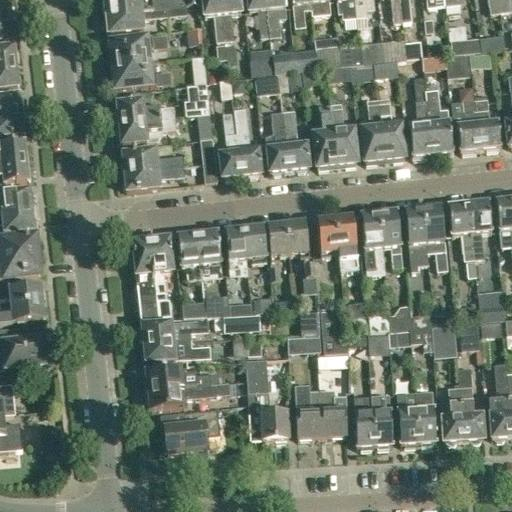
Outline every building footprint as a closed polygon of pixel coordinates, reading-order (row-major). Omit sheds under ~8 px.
[(198,10),(197,0),(184,0),(185,0),(151,4),(150,0),(105,0),(104,1),(104,4),(103,4),(103,11),(105,13),(106,20),(166,14),(186,12),(198,10)] [(202,0),(204,23),(214,22),(217,48),(225,47),(221,7),(223,7),(221,0),(202,0)] [(221,0),(223,7),(221,7),(225,47),(233,47),(231,20),(241,19),(239,0),(221,0)] [(246,0),(249,18),(256,17),(259,44),(269,42),(265,3),(267,3),(266,0),(246,0)] [(266,0),(267,3),(265,3),(269,42),(280,41),(278,24),(286,23),(285,14),(283,0),(266,0)] [(304,32),(303,22),(301,9),(311,8),(309,0),(290,0),(294,33),(304,32)] [(309,0),(311,8),(312,21),(330,19),(328,0),(309,0)] [(335,0),(338,18),(341,18),(342,24),(357,23),(354,0),(335,0)] [(354,0),(357,23),(367,22),(366,15),(374,14),(372,0),(354,0)] [(381,0),(381,2),(390,1),(394,28),(403,27),(399,0),(381,0)] [(399,0),(403,27),(410,26),(407,0),(399,0)] [(434,0),(425,0),(427,13),(435,12),(434,0)] [(443,0),(445,11),(463,9),(461,0),(443,0)] [(500,17),(497,0),(488,0),(491,18),(500,17)] [(507,0),(497,0),(500,17),(510,15),(507,0)] [(5,10),(0,10),(0,28),(11,27),(10,13),(5,10)] [(186,12),(166,14),(106,20),(107,27),(105,29),(106,35),(107,36),(108,39),(142,36),(141,25),(187,20),(186,12)] [(11,29),(11,27),(0,28),(0,45),(13,44),(12,41),(14,38),(14,31),(11,29)] [(201,33),(187,34),(188,51),(202,50),(201,33)] [(109,47),(112,71),(149,67),(148,55),(166,53),(165,41),(109,47)] [(479,42),(450,45),(452,60),(480,57),(479,42)] [(487,42),(480,43),(481,55),(494,53),(493,46),(487,42)] [(397,67),(407,66),(405,48),(404,48),(404,45),(382,47),(384,67),(397,66),(397,67)] [(407,66),(421,64),(420,46),(405,48),(407,66)] [(362,70),(364,70),(384,67),(382,47),(360,49),(362,70)] [(227,64),(226,52),(225,49),(216,51),(217,65),(227,64)] [(349,71),(350,71),(362,70),(360,49),(337,51),(340,72),(349,71)] [(449,49),(426,52),(428,63),(445,62),(450,61),(449,49)] [(235,51),(226,52),(227,64),(227,67),(236,66),(235,51)] [(318,75),(326,74),(340,72),(337,51),(315,54),(318,75)] [(0,74),(15,72),(15,66),(17,63),(17,57),(14,56),(14,52),(0,53),(0,74)] [(318,75),(315,54),(293,56),(295,77),(301,76),(311,75),(318,75)] [(272,70),(273,80),(278,79),(288,78),(295,77),(293,56),(271,59),(272,70)] [(489,58),(468,60),(469,71),(490,70),(489,58)] [(445,62),(446,74),(447,82),(469,79),(469,77),(467,60),(467,59),(450,61),(445,62)] [(422,76),(446,74),(445,62),(428,63),(421,64),(422,73),(422,76)] [(250,82),(254,82),(272,80),(270,63),(249,66),(250,82)] [(150,80),(149,67),(112,71),(114,95),(170,89),(169,78),(150,80)] [(375,83),(385,82),(384,69),(374,70),(375,83)] [(364,70),(362,70),(350,71),(352,87),(366,86),(364,70)] [(16,79),(15,72),(0,74),(0,94),(18,92),(18,90),(20,87),(19,81),(16,79)] [(311,75),(301,76),(303,93),(309,93),(312,88),(311,75)] [(295,77),(288,78),(290,95),(303,93),(301,76),(295,77)] [(255,91),(279,88),(278,79),(273,80),(272,80),(254,82),(255,91)] [(432,160),(426,106),(425,94),(423,81),(412,82),(418,131),(408,132),(412,165),(425,164),(425,161),(432,160)] [(220,104),(232,103),(230,85),(219,86),(220,104)] [(243,85),(232,86),(232,98),(244,97),(243,85)] [(185,122),(190,122),(209,119),(207,88),(193,90),(186,90),(188,105),(183,106),(185,122)] [(425,94),(426,106),(432,160),(438,159),(438,162),(452,161),(447,114),(437,115),(435,93),(425,94)] [(114,111),(115,121),(117,121),(118,129),(173,123),(172,112),(151,114),(149,103),(140,104),(140,96),(115,98),(116,110),(114,111)] [(328,98),(329,111),(336,171),(345,170),(345,173),(353,172),(353,170),(356,169),(352,137),(343,138),(340,109),(338,110),(337,97),(328,98)] [(0,122),(21,120),(20,113),(23,113),(22,102),(19,103),(19,100),(0,102),(0,122)] [(387,104),(377,105),(384,166),(393,165),(393,168),(402,166),(402,164),(404,163),(400,132),(391,133),(387,104)] [(486,104),(473,106),(479,155),(485,154),(485,157),(497,156),(497,153),(499,153),(496,128),(489,129),(486,104)] [(376,167),(384,166),(377,105),(366,107),(369,135),(360,136),(364,168),(366,168),(366,171),(376,170),(376,167)] [(479,155),(473,106),(461,107),(464,131),(456,132),(459,157),(462,157),(462,160),(473,158),(473,156),(479,155)] [(318,173),(319,176),(328,175),(328,172),(336,171),(329,111),(319,112),(322,140),(313,141),(316,174),(318,173)] [(233,114),(234,118),(241,182),(247,181),(249,183),(255,183),(258,180),(261,180),(258,156),(249,157),(243,112),(233,114)] [(226,186),(232,185),(234,183),(241,182),(234,118),(222,120),(226,159),(218,160),(221,184),(224,184),(226,186)] [(292,118),(282,119),(288,177),(294,176),(297,178),(303,177),(305,175),(308,174),(305,151),(296,152),(292,118)] [(212,142),(209,119),(190,122),(191,132),(197,131),(199,144),(212,142)] [(282,177),(288,177),(282,119),(270,121),(273,140),(264,144),(268,179),(272,178),(274,181),(280,180),(282,177)] [(0,142),(24,140),(23,137),(25,137),(24,126),(22,127),(21,120),(0,122),(0,142)] [(174,136),(173,123),(118,129),(118,137),(116,137),(117,147),(120,147),(120,150),(156,146),(161,137),(174,136)] [(199,145),(202,169),(214,168),(212,144),(199,145)] [(0,158),(0,170),(26,168),(26,161),(28,161),(27,151),(24,151),(24,148),(0,150),(1,159),(0,158)] [(182,160),(156,164),(155,155),(121,158),(121,161),(119,162),(120,170),(122,171),(123,178),(183,171),(182,160)] [(27,175),(26,168),(0,170),(0,190),(29,188),(28,185),(30,184),(29,175),(27,175)] [(214,168),(202,169),(204,188),(216,187),(214,168)] [(184,180),(183,171),(123,178),(124,184),(122,186),(122,193),(125,195),(125,198),(159,194),(158,183),(184,180)] [(0,219),(32,216),(31,207),(33,207),(32,197),(30,198),(29,196),(0,198),(0,219)] [(511,204),(505,205),(505,203),(496,204),(497,206),(494,207),(500,253),(510,252),(511,271),(511,204)] [(475,209),(467,210),(473,266),(483,265),(480,239),(490,237),(487,208),(485,208),(485,205),(475,206),(475,209)] [(473,266),(467,210),(458,211),(458,208),(448,209),(449,212),(447,212),(451,242),(460,241),(463,267),(466,267),(467,282),(475,282),(473,266)] [(435,213),(434,211),(421,212),(425,250),(427,259),(435,258),(437,277),(447,276),(440,213),(435,213)] [(427,259),(425,250),(421,212),(408,214),(408,216),(403,217),(410,277),(417,277),(416,271),(428,270),(427,259)] [(32,224),(32,216),(0,219),(0,230),(3,230),(4,239),(34,236),(34,234),(36,234),(35,224),(32,224)] [(391,216),(378,217),(382,254),(390,253),(392,274),(402,272),(396,218),(391,218),(391,216)] [(378,217),(364,219),(364,221),(360,222),(366,277),(370,277),(371,281),(385,279),(382,254),(378,217)] [(338,224),(334,224),(338,261),(355,259),(352,223),(347,223),(346,221),(338,222),(338,224)] [(338,261),(334,224),(330,225),(330,223),(321,224),(321,226),(316,226),(320,263),(338,261)] [(295,229),(295,226),(285,227),(289,263),(298,262),(299,263),(308,262),(304,228),(295,229)] [(285,227),(274,229),(274,231),(265,232),(270,267),(279,266),(279,264),(289,263),(285,227)] [(245,234),(241,235),(245,265),(250,265),(251,269),(266,267),(262,232),(255,233),(253,231),(247,232),(245,234)] [(245,265),(241,235),(239,235),(236,233),(229,234),(227,236),(224,237),(229,280),(247,278),(245,265)] [(219,269),(216,237),(214,238),(212,236),(205,237),(203,239),(197,240),(202,286),(221,284),(219,269)] [(185,273),(185,276),(187,287),(202,286),(197,240),(191,240),(188,238),(181,239),(179,242),(176,242),(180,273),(185,273)] [(155,244),(150,245),(158,324),(171,323),(169,306),(165,306),(163,278),(172,278),(168,243),(164,243),(164,241),(155,242),(155,244)] [(0,284),(2,285),(39,282),(35,243),(0,246),(0,284)] [(134,271),(133,272),(133,273),(134,273),(137,295),(134,295),(135,305),(138,305),(140,325),(139,325),(139,326),(158,324),(150,245),(146,245),(145,243),(136,244),(136,246),(134,246),(132,251),(132,253),(129,254),(131,270),(134,270),(134,271)] [(303,269),(305,284),(315,282),(313,267),(303,269)] [(279,272),(268,273),(269,287),(280,286),(279,272)] [(11,312),(42,310),(42,307),(43,304),(42,297),(40,295),(40,292),(9,294),(9,295),(0,295),(0,304),(10,303),(11,312)] [(269,303),(253,304),(254,318),(271,317),(269,303)] [(182,309),(183,322),(183,323),(205,321),(204,308),(204,307),(182,309)] [(223,320),(223,321),(230,321),(229,309),(229,307),(204,308),(205,321),(223,320)] [(230,321),(244,320),(251,320),(250,308),(229,309),(230,321)] [(42,310),(11,312),(11,320),(0,320),(0,328),(0,330),(13,329),(13,330),(44,327),(43,324),(45,321),(44,314),(42,313),(42,310)] [(459,312),(460,323),(474,321),(473,311),(459,312)] [(481,327),(503,325),(502,313),(480,314),(481,327)] [(330,360),(347,359),(345,340),(334,341),(332,316),(320,317),(322,360),(330,360)] [(318,317),(300,318),(301,341),(319,340),(318,317)] [(379,326),(371,327),(372,338),(375,338),(388,336),(391,336),(390,323),(389,318),(378,319),(379,326)] [(434,320),(435,332),(454,331),(453,318),(434,320)] [(244,320),(230,321),(223,321),(223,322),(223,334),(223,337),(244,336),(244,320)] [(413,334),(429,333),(433,332),(432,320),(412,321),(413,334)] [(412,321),(390,323),(391,336),(408,334),(409,334),(413,334),(412,321)] [(214,334),(223,334),(223,322),(214,322),(214,334)] [(366,323),(347,325),(349,339),(367,337),(366,323)] [(143,345),(143,349),(173,348),(190,347),(190,338),(208,337),(207,326),(141,331),(141,335),(139,335),(140,346),(143,345)] [(460,330),(461,355),(479,354),(478,329),(460,330)] [(433,332),(429,333),(430,347),(455,345),(454,331),(435,332),(433,332)] [(43,343),(36,343),(19,345),(18,333),(0,334),(0,357),(3,358),(5,375),(46,370),(46,368),(50,368),(48,355),(44,355),(43,343)] [(431,353),(430,347),(429,333),(413,334),(409,334),(410,346),(422,345),(423,353),(431,353)] [(408,334),(391,336),(388,336),(389,351),(409,350),(408,334)] [(389,359),(389,351),(388,336),(375,338),(376,359),(389,359)] [(366,340),(347,341),(348,356),(368,354),(366,340)] [(319,341),(287,342),(288,357),(320,356),(319,341)] [(260,361),(260,346),(260,343),(247,343),(247,361),(260,361)] [(190,347),(173,348),(143,349),(143,354),(141,354),(142,364),(144,364),(145,369),(210,364),(209,352),(191,353),(190,347)] [(333,363),(333,376),(348,375),(348,362),(333,363)] [(244,367),(247,400),(249,447),(262,446),(262,447),(288,445),(286,418),(269,419),(268,399),(267,399),(265,366),(244,367)] [(488,405),(491,444),(494,444),(497,445),(502,445),(504,443),(510,442),(506,386),(506,380),(506,378),(505,369),(494,370),(494,379),(495,391),(496,405),(488,405)] [(216,379),(217,380),(180,383),(179,375),(146,378),(146,381),(144,381),(145,391),(147,391),(148,398),(228,389),(227,377),(216,379)] [(230,399),(228,389),(148,398),(149,405),(146,405),(147,416),(150,416),(150,418),(183,415),(182,404),(210,401),(219,400),(230,399)] [(297,445),(322,444),(319,395),(309,395),(309,389),(294,390),(296,417),(297,445)] [(471,392),(458,393),(463,446),(469,445),(471,447),(478,447),(480,445),(483,444),(481,421),(473,421),(471,392)] [(455,446),(463,446),(458,393),(448,394),(449,409),(440,410),(441,424),(443,448),(446,447),(448,449),(454,449),(455,446)] [(334,395),(319,395),(322,444),(345,442),(344,416),(346,416),(345,401),(334,402),(334,395)] [(413,397),(413,399),(415,414),(417,449),(419,449),(420,451),(430,451),(430,448),(434,448),(431,397),(413,397)] [(417,449),(415,414),(413,399),(397,400),(399,450),(404,450),(404,452),(414,452),(413,449),(417,449)] [(372,419),(374,452),(376,452),(376,455),(387,454),(386,451),(391,451),(388,401),(379,401),(380,418),(372,419)] [(374,452),(372,419),(371,402),(353,404),(356,454),(360,453),(360,456),(371,455),(371,453),(374,452)] [(206,448),(205,443),(220,441),(217,414),(189,417),(191,430),(164,433),(167,460),(181,459),(183,467),(187,470),(203,468),(206,464),(206,456),(206,448)] [(3,421),(0,421),(0,440),(20,439),(19,429),(4,430),(3,421)] [(60,431),(40,433),(42,454),(62,452),(60,431)]
